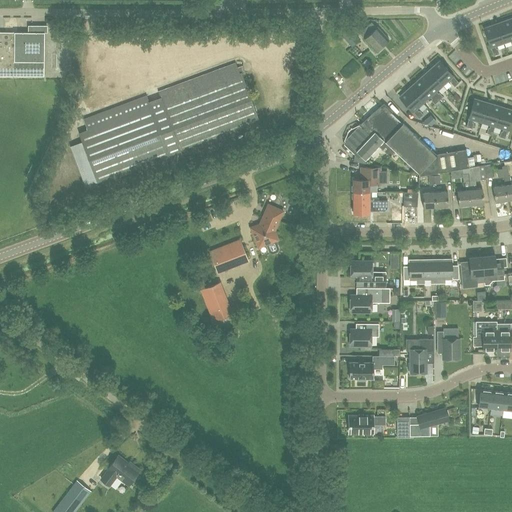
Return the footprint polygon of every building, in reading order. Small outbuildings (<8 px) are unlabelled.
[(503,43),(511,39),(511,42),(511,43),(511,27),(509,19),(497,24),(503,43)] [(376,28),(371,22),(359,33),(364,39),(376,52),(389,40),(377,27),(376,28)] [(484,28),(493,56),(499,54),(497,48),(496,49),(495,46),(503,43),(497,24),(484,28)] [(48,25),(29,25),(29,32),(0,31),(0,75),(44,75),(45,32),(48,32),(48,25)] [(353,47),(360,41),(349,28),(342,34),(353,47)] [(443,85),(450,79),(452,81),(450,82),(454,86),(459,83),(439,61),(429,70),(443,85)] [(240,73),(236,63),(158,92),(161,98),(150,102),(147,95),(84,119),(88,130),(79,133),(98,184),(170,158),(182,154),(182,153),(187,151),(190,160),(231,144),(228,136),(261,124),(242,73),(240,73)] [(439,100),(443,97),(439,93),(438,93),(436,91),(443,85),(429,70),(419,79),(439,100)] [(423,103),(430,97),(432,99),(431,100),(435,104),(439,100),(419,79),(410,88),(423,103)] [(399,97),(419,118),(423,114),(419,110),(418,111),(416,109),(423,103),(410,88),(399,97)] [(488,103),(475,99),(466,127),(472,128),(473,123),(472,122),(473,119),(482,122),(488,103)] [(448,101),(444,113),(455,116),(458,105),(448,101)] [(488,103),(482,122),(491,125),(490,128),(488,127),(487,133),(492,135),(495,126),(494,126),(500,107),(488,103)] [(422,109),(429,118),(434,114),(426,105),(422,109)] [(470,168),(468,156),(467,150),(437,155),(404,123),(403,124),(384,107),(365,123),(396,151),(421,176),(463,170),(468,168),(470,168)] [(511,110),(500,107),(494,126),(495,126),(503,129),(502,132),(501,131),(499,137),(505,138),(511,114),(511,110)] [(432,119),(430,125),(441,129),(443,122),(432,119)] [(361,127),(345,144),(359,158),(361,156),(366,160),(379,146),(391,157),(396,151),(365,123),(361,127)] [(508,149),(510,143),(500,140),(498,146),(508,149)] [(487,178),(493,177),(491,164),(484,165),(487,178)] [(506,185),(508,200),(511,199),(511,183),(511,184),(510,175),(509,175),(508,170),(507,165),(502,166),(503,169),(504,177),(506,185)] [(482,205),(482,204),(484,203),(483,188),(477,189),(476,181),(481,180),(479,166),(475,167),(470,168),(468,168),(472,205),(477,204),(477,206),(482,205)] [(354,192),(377,192),(377,184),(381,184),(381,183),(387,183),(388,171),(381,171),(381,169),(371,169),(371,167),(361,167),(362,179),(354,180),(354,192)] [(460,206),(472,205),(468,168),(463,170),(463,174),(464,181),(463,182),(464,190),(458,191),(460,206)] [(496,202),(508,200),(506,185),(493,187),(496,202)] [(369,205),(370,209),(378,209),(378,211),(385,211),(388,208),(388,200),(379,200),(379,197),(377,197),(377,192),(354,192),(354,205),(369,205)] [(418,207),(419,193),(405,192),(404,206),(418,207)] [(436,207),(435,192),(423,192),(424,207),(436,207)] [(435,192),(436,207),(448,206),(448,192),(435,192)] [(277,243),(281,241),(277,230),(286,210),(268,202),(259,222),(248,226),(258,250),(267,247),(269,252),(272,254),(277,252),(279,248),(277,243)] [(370,213),(370,209),(369,205),(354,205),(354,213),(370,213)] [(249,260),(240,238),(208,250),(217,273),(249,260)] [(493,283),(505,282),(503,260),(496,261),(496,255),(483,256),(484,274),(485,288),(490,287),(493,283)] [(484,274),(483,256),(470,257),(471,270),(462,271),(464,288),(477,286),(478,275),(484,274)] [(421,283),(422,261),(419,261),(419,259),(410,260),(410,275),(404,275),(404,280),(417,280),(418,283),(421,283)] [(439,282),(438,261),(433,261),(433,259),(424,259),(424,261),(422,261),(421,283),(425,283),(425,280),(432,279),(432,283),(439,282)] [(438,261),(439,282),(446,282),(446,279),(460,278),(459,269),(453,269),(453,259),(443,259),(443,261),(438,261)] [(386,285),(386,271),(372,271),(372,261),(351,261),(351,277),(366,277),(366,285),(386,285)] [(213,321),(232,313),(220,282),(201,289),(213,321)] [(295,300),(298,290),(287,286),(284,296),(295,300)] [(368,287),(368,295),(351,295),(351,311),(371,311),(372,302),(390,302),(390,288),(368,287)] [(446,302),(435,302),(435,317),(446,317),(446,302)] [(497,350),(497,323),(497,321),(476,321),(476,336),(483,336),(483,350),(497,350)] [(379,336),(379,323),(366,323),(366,329),(350,329),(350,345),(371,345),(371,336),(379,336)] [(511,350),(511,342),(511,323),(497,323),(497,350),(511,350)] [(459,338),(452,338),(443,338),(443,331),(437,331),(437,344),(443,344),(443,359),(459,359),(459,338)] [(426,373),(426,351),(433,351),(433,339),(418,339),(418,349),(410,349),(411,362),(408,362),(408,370),(411,370),(411,373),(426,373)] [(395,364),(395,356),(377,355),(377,362),(350,362),(350,378),(357,378),(357,380),(366,380),(366,378),(374,378),(375,368),(383,368),(383,364),(395,364)] [(493,391),(481,389),(479,407),(491,409),(493,391)] [(491,409),(503,410),(505,392),(493,391),(491,409)] [(503,410),(511,410),(511,393),(505,392),(503,410)] [(449,420),(446,408),(417,416),(419,424),(410,424),(410,436),(430,436),(430,425),(449,420)] [(349,416),(349,432),(364,432),(364,435),(372,434),(372,432),(373,432),(373,424),(385,424),(385,416),(349,416)] [(409,437),(409,424),(396,424),(396,429),(403,429),(403,437),(409,437)] [(129,463),(118,454),(107,469),(108,470),(100,479),(110,487),(118,477),(128,485),(141,469),(131,461),(130,461),(129,463)] [(75,511),(91,491),(78,480),(53,511),(75,511)]
